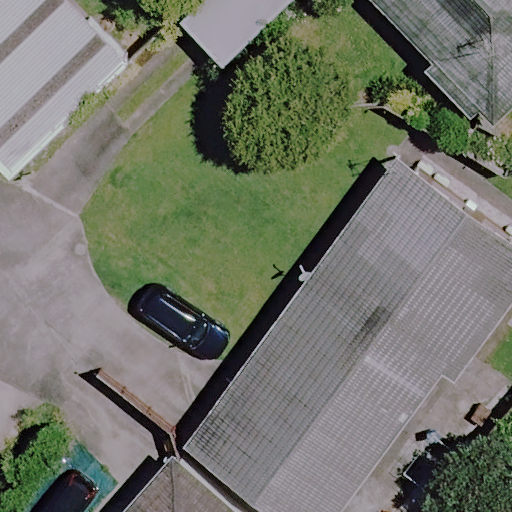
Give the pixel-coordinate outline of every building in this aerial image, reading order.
[(0,0),(0,174),(6,181),(128,63),(66,0),(0,0)] [(289,0),(180,0),(166,14),(217,69),(289,0)] [(511,0),(348,0),(493,140),(511,120),(511,0)] [(511,292),(511,246),(386,156),(179,446),(272,511),(333,511),(441,360),(456,371),(511,292)] [(226,511),(168,462),(124,511),(226,511)]
